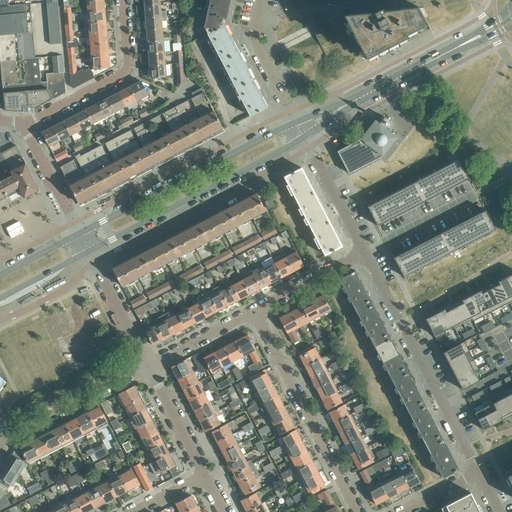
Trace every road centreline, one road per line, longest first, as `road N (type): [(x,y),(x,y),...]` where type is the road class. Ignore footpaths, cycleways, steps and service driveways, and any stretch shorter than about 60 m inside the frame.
road 1 (residential): [(478,472),(364,253)]
road 2 (tertiary): [(88,250),(303,135)]
road 3 (tertiary): [(296,122),(79,233)]
road 4 (residential): [(356,511),(253,310)]
road 5 (residential): [(25,123),(131,66),(124,0)]
road 6 (residential): [(0,446),(148,365)]
road 7 (tertiary): [(345,106),(477,37)]
road 8 (residential): [(296,122),(254,41),(262,0)]
road 9 (residential): [(364,253),(303,135)]
road 10 (residential): [(148,365),(88,250)]
road 11 (residential): [(253,310),(364,253)]
road 12 (residential): [(204,474),(148,365)]
road 13 (residential): [(79,233),(25,123)]
